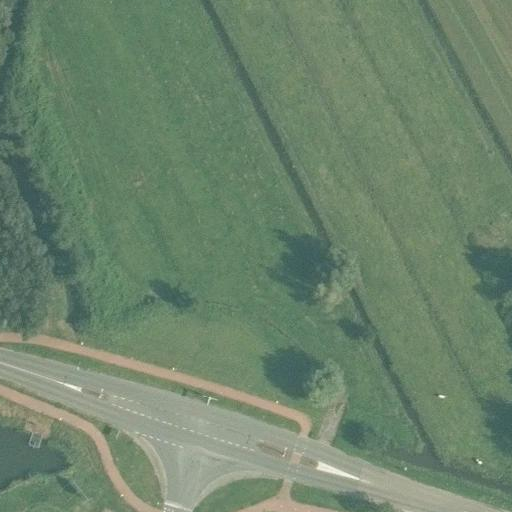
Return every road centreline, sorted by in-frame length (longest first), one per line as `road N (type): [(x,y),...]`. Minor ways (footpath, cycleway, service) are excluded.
road 1 (tertiary): [(360,479),(300,446),(201,412)]
road 2 (tertiary): [(194,440),(291,473),(360,479)]
road 3 (tertiary): [(45,376),(107,412),(194,440)]
road 4 (tertiary): [(201,412),(45,376)]
